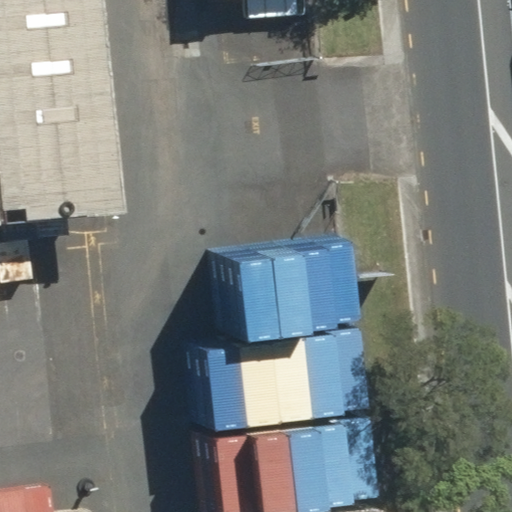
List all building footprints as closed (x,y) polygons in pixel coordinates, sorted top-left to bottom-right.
[(0,0),(0,210),(84,202),(62,0),(0,0)] [(213,293),(330,278),(318,190),(201,205),(213,293)] [(213,293),(172,299),(183,386),(341,366),(330,278),(213,293)] [(61,281),(0,286),(0,449),(76,443),(61,281)] [(341,366),(183,386),(195,478),(244,471),(353,457),(341,366)] [(360,511),(353,457),(244,471),(249,511),(360,511)]
